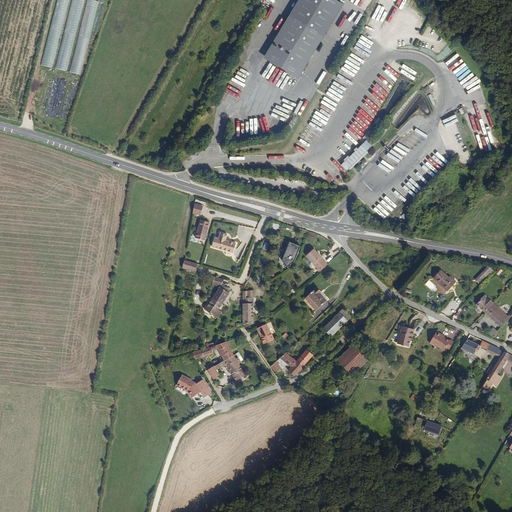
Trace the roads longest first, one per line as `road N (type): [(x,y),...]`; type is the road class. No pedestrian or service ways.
road 1 (tertiary): [(340,229),(0,126)]
road 2 (residential): [(391,293),(314,366),(225,405)]
road 3 (tertiary): [(511,262),(340,229)]
road 4 (unknown): [(220,160),(226,174),(240,179),(364,188)]
road 5 (track): [(225,405),(179,434),(153,511)]
road 6 (residential): [(511,351),(391,293)]
